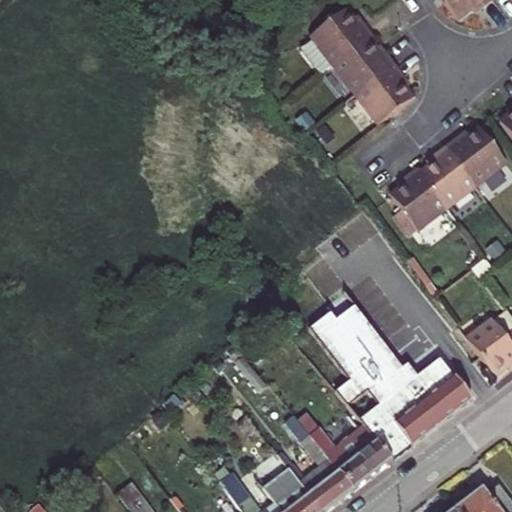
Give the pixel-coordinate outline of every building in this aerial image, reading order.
[(494,1),(493,0),(440,0),(457,22),(471,11),(477,7),(481,11),(494,1)] [(481,11),(477,7),(471,11),(475,16),(481,11)] [(346,12),(311,38),(333,68),(368,41),(373,38),(362,23),(357,27),(353,21),(346,12)] [(362,23),(358,17),(353,21),(357,27),(362,23)] [(375,50),(368,41),(333,68),(356,97),(395,67),(384,52),(380,56),(375,50)] [(384,52),(380,47),(375,50),(380,56),(384,52)] [(406,80),(395,67),(356,97),(378,127),(413,100),(406,90),(401,84),(406,80)] [(410,86),(406,80),(401,84),(406,90),(410,86)] [(499,124),(511,140),(511,106),(511,107),(511,114),(509,117),(499,124)] [(506,164),(479,130),(469,138),(463,142),(459,138),(445,148),(476,188),(506,164)] [(469,138),(465,133),(459,138),(463,142),(469,138)] [(476,188),(445,148),(431,159),(435,164),(429,168),(420,175),(447,210),(476,188)] [(435,164),(431,159),(425,163),(429,168),(435,164)] [(420,175),(416,171),(402,181),(406,186),(400,191),(390,198),(401,213),(417,233),(447,210),(420,175)] [(406,186),(402,181),(396,186),(400,191),(406,186)] [(417,233),(401,213),(394,219),(409,239),(417,233)] [(338,305),(382,276),(356,236),(312,264),(338,305)] [(394,462),(473,402),(440,360),(416,378),(408,367),(402,371),(354,307),(335,322),(329,315),(311,329),(351,382),(337,393),(347,406),(368,390),(380,406),(362,420),(394,462)] [(511,332),(505,338),(492,321),(465,340),(494,379),(510,367),(511,365),(511,332)] [(316,432),(302,414),(294,421),(309,438),(316,432)] [(393,463),(364,428),(335,450),(319,430),(316,432),(309,438),(354,494),(393,463)] [(309,438),(301,445),(320,469),(304,481),(300,485),(320,511),(330,511),(354,494),(309,438)] [(264,467),(298,511),(320,511),(300,485),(289,471),(278,456),(264,467)] [(273,511),(298,511),(264,467),(261,469),(272,484),(263,491),(275,506),(271,509),(273,511)] [(304,481),(293,467),(289,471),(300,485),(304,481)] [(261,469),(252,476),(263,491),(272,484),(261,469)] [(233,485),(226,477),(219,484),(225,491),(233,485)] [(273,511),(271,509),(266,511),(258,511),(236,482),(233,485),(225,491),(241,511),(273,511)] [(150,511),(130,486),(116,496),(127,511),(150,511)] [(511,511),(511,503),(499,486),(487,495),(483,490),(455,511),(511,511)]
